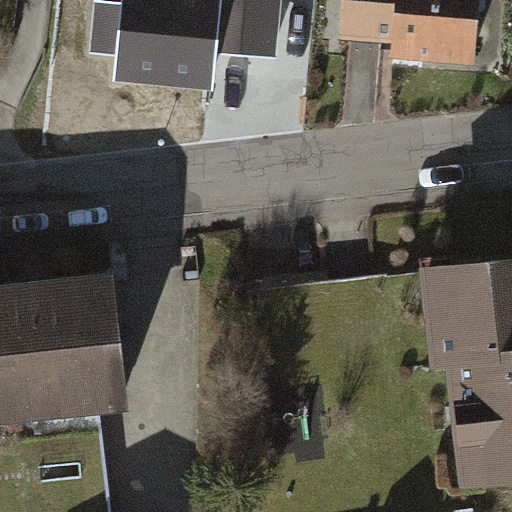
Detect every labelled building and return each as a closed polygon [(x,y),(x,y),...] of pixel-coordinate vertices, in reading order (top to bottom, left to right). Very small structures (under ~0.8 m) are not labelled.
[(126,0),(120,74),(210,82),(213,50),(274,55),(278,0),(126,0)] [(348,0),(346,33),(400,38),(398,54),(476,61),(480,13),(490,7),(489,0),(348,0)] [(511,259),(429,269),(439,363),(456,361),(470,485),(511,479),(511,259)] [(0,289),(0,420),(9,419),(101,409),(126,406),(111,277),(0,289)] [(112,511),(101,409),(9,419),(20,511),(112,511)]
